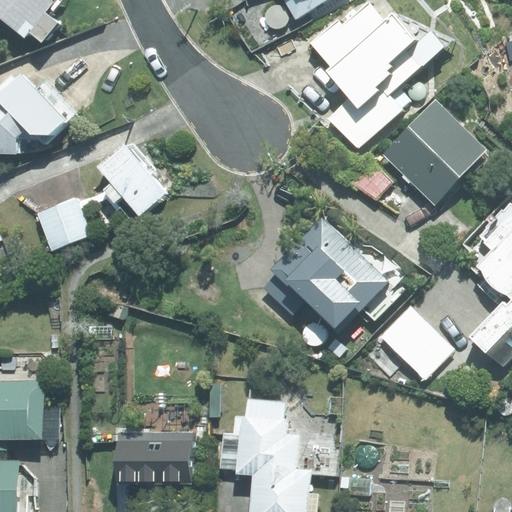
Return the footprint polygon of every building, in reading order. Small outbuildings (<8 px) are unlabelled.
[(0,0),(0,14),(33,41),(38,36),(50,45),(66,25),(53,16),(62,7),(68,0),(0,0)] [(291,0),(301,14),(322,0),(291,0)] [(378,15),(373,8),(365,0),(354,0),(335,16),(330,11),(308,30),(343,71),(348,67),(355,76),(339,92),(324,108),(353,137),(395,97),(385,84),(412,61),(398,45),(402,40),(380,14),(378,15)] [(0,147),(23,148),(23,132),(34,121),(38,126),(57,125),(71,111),(24,65),(0,88),(0,147)] [(441,92),(387,151),(438,199),(493,140),(441,92)] [(129,137),(104,161),(117,175),(108,184),(119,196),(128,188),(146,207),(171,185),(129,137)] [(368,152),(345,174),(373,195),(382,186),(385,189),(396,178),(368,152)] [(92,231),(78,195),(41,211),(56,246),(92,231)] [(511,296),(508,292),(475,329),(509,358),(511,354),(511,200),(484,232),(495,242),(481,257),(489,264),(490,270),(503,282),(511,286),(511,285),(511,296)] [(405,288),(398,282),(408,271),(371,237),(362,247),(326,213),(277,264),(293,279),(298,274),(344,317),(359,301),(363,305),(365,304),(378,317),(405,288)] [(299,322),(266,286),(252,299),(285,335),(299,322)] [(383,333),(428,377),(458,346),(413,302),(383,333)] [(349,345),(338,336),(331,345),(342,354),(349,345)] [(0,449),(2,449),(2,432),(49,431),(48,378),(0,378),(0,449)] [(255,511),(311,511),(314,471),(339,473),(342,435),(309,432),(288,410),(289,399),(250,397),(249,413),(246,413),(244,433),(226,432),(224,466),(258,468),(255,511)] [(160,429),(123,428),(121,477),(193,479),(195,418),(170,417),(160,429)] [(0,511),(38,511),(39,509),(36,509),(35,494),(21,494),(21,457),(0,456),(0,511)]
